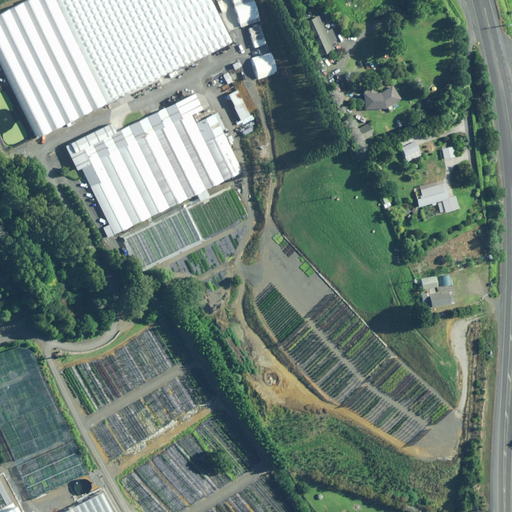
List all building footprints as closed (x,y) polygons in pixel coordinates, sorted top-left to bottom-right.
[(22,0),(0,11),(0,61),(37,134),(230,37),(210,0),(22,0)] [(318,16),(309,20),(325,53),(334,49),(318,16)] [(261,25),(249,28),(253,43),(265,39),(261,25)] [(234,82),(228,72),(224,75),(229,84),(234,82)] [(384,110),(387,108),(388,111),(396,105),(395,102),(400,98),(391,86),(381,93),(364,93),(364,109),(384,110)] [(195,90),(71,152),(112,232),(235,170),(195,90)] [(239,91),(229,95),(242,121),(252,117),(239,91)] [(374,133),(368,123),(353,131),(359,141),(374,133)] [(411,135),(397,141),(406,162),(420,156),(411,135)] [(454,147),(440,149),(442,160),(456,158),(454,147)] [(443,183),(420,189),(421,194),(415,196),(418,207),(436,203),(438,213),(450,210),(443,183)] [(436,275),(420,278),(422,290),(438,287),(436,275)] [(429,293),(420,294),(422,308),(450,304),(448,290),(429,293)] [(73,441),(16,466),(31,499),(87,474),(73,441)] [(113,511),(101,490),(61,511),(113,511)] [(6,493),(0,495),(0,511),(12,506),(6,493)]
